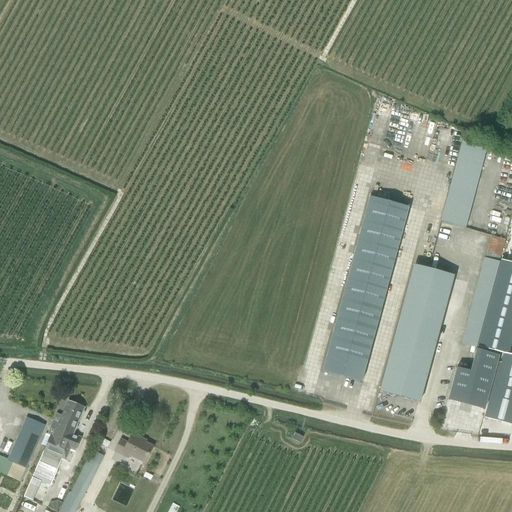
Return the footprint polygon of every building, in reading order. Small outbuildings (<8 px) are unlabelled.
[(465,228),(486,148),(462,142),(441,221),(465,228)] [(369,197),(356,244),(396,254),(409,208),(369,197)] [(504,240),(491,237),(485,259),(498,263),(500,257),(504,240)] [(356,244),(343,295),(382,306),(396,254),(356,244)] [(485,259),(484,259),(461,344),(471,347),(469,353),(474,354),(475,348),(498,263),(485,259)] [(511,265),(499,262),(496,273),(511,277),(511,265)] [(413,266),(408,287),(448,298),(453,276),(413,266)] [(511,277),(496,273),(493,284),(511,288),(511,277)] [(511,288),(493,284),(491,294),(511,299),(511,288)] [(408,287),(401,313),(440,324),(448,298),(408,287)] [(511,299),(491,294),(488,305),(511,311),(511,299)] [(343,295),(327,351),(367,361),(382,306),(343,295)] [(511,311),(488,305),(485,316),(511,322),(511,311)] [(401,313),(391,348),(431,358),(440,324),(401,313)] [(511,322),(485,316),(482,327),(511,335),(511,332),(511,322)] [(482,327),(479,337),(509,345),(511,335),(482,327)] [(479,337),(476,348),(501,355),(502,353),(506,355),(509,345),(479,337)] [(431,358),(391,348),(379,392),(419,403),(428,371),(431,358)] [(475,373),(467,402),(485,407),(498,356),(476,350),(470,371),(475,373)] [(327,351),(322,372),(361,382),(367,361),(327,351)] [(497,362),(494,375),(509,378),(511,365),(511,356),(506,355),(502,353),(501,355),(499,363),(497,362)] [(457,367),(449,397),(467,402),(475,373),(470,371),(457,367)] [(494,375),(491,385),(511,390),(511,379),(509,378),(494,375)] [(511,390),(491,385),(488,396),(503,399),(511,401),(511,390)] [(488,396),(483,417),(497,421),(503,399),(488,396)] [(511,401),(503,399),(497,421),(511,424),(511,401)] [(56,413),(48,433),(47,434),(60,440),(76,405),(68,401),(61,415),(56,413)] [(84,408),(76,405),(60,440),(76,447),(80,438),(73,434),(84,408)] [(26,468),(27,468),(45,426),(26,418),(7,460),(0,456),(0,473),(20,482),(26,468)] [(299,443),(302,437),(295,433),(292,439),(299,443)] [(76,447),(60,440),(47,434),(45,434),(41,445),(45,446),(32,477),(50,485),(61,459),(65,461),(70,450),(74,452),(76,447)] [(123,454),(144,464),(152,446),(142,441),(142,439),(132,434),(128,443),(121,439),(115,452),(122,456),(123,454)] [(101,437),(98,443),(108,448),(111,443),(101,437)] [(64,501),(58,511),(75,511),(99,465),(104,456),(92,450),(87,459),(70,493),(68,492),(64,501)] [(39,486),(29,482),(23,497),(33,501),(39,486)] [(176,511),(179,506),(173,503),(169,511),(176,511)]
